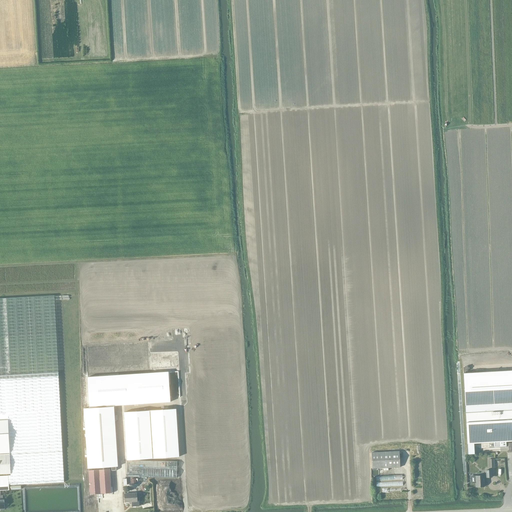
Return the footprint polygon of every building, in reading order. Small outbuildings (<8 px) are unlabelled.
[(56,296),(0,298),(0,427),(8,427),(9,454),(10,474),(10,476),(9,476),(9,485),(65,483),(59,373),(56,296)] [(87,355),(89,376),(147,372),(146,349),(87,355)] [(511,370),(463,373),(465,412),(467,444),(493,442),(493,447),(506,447),(506,441),(511,441),(511,370)] [(169,372),(88,379),(90,409),(113,407),(171,402),(169,372)] [(116,467),(118,466),(113,407),(90,409),(83,409),(88,469),(111,467),(112,470),(116,470),(116,467)] [(176,409),(124,412),(127,460),(179,457),(176,409)] [(8,427),(0,427),(0,454),(9,454),(8,427)] [(372,469),(400,467),(399,451),(371,453),(372,469)] [(9,454),(0,454),(0,474),(10,474),(9,454)] [(127,460),(127,477),(177,478),(177,462),(127,460)] [(110,469),(89,470),(90,494),(111,493),(110,469)] [(486,475),(475,476),(476,487),(484,486),(484,478),(492,477),(492,470),(486,470),(486,475)] [(0,490),(10,490),(9,485),(9,476),(0,476),(0,490)] [(137,493),(125,494),(125,502),(132,502),(132,506),(139,506),(139,501),(137,501),(137,500),(137,499),(137,493)]
